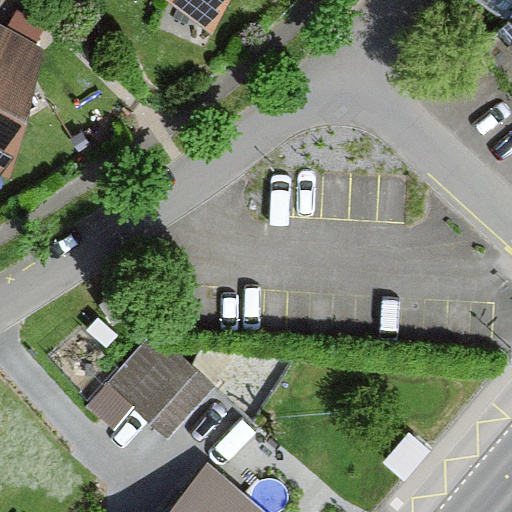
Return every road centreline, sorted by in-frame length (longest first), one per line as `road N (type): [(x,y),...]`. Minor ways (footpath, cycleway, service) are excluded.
road 1 (residential): [(0,301),(180,187),(338,73)]
road 2 (residential): [(511,226),(338,73)]
